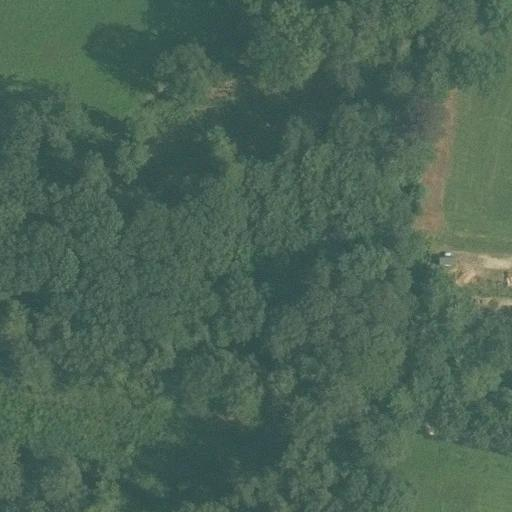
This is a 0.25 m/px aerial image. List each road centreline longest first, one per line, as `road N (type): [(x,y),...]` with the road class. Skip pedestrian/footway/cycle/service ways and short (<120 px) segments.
road 1 (track): [(352,413),(0,343)]
road 2 (track): [(511,442),(352,413)]
road 3 (track): [(352,413),(337,434),(234,511)]
